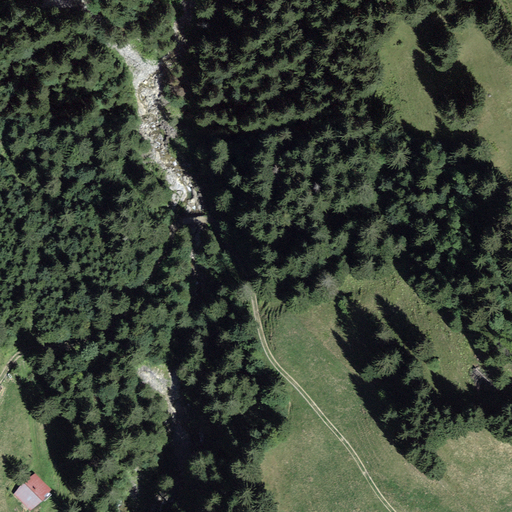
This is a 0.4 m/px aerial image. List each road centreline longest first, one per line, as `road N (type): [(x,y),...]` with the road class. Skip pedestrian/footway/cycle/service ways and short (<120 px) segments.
road 1 (track): [(393,511),(262,348),(254,292)]
road 2 (track): [(188,221),(176,227),(167,255),(118,318),(58,347),(30,345),(0,379)]
